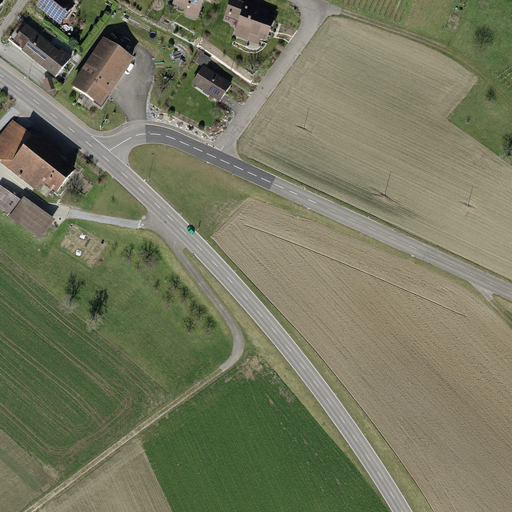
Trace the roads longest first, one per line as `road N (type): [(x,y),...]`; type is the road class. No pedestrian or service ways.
road 1 (primary): [(104,156),(261,314),(403,511)]
road 2 (track): [(27,511),(238,350),(236,330),(172,244),(167,215)]
road 3 (tertiary): [(511,293),(216,157)]
road 4 (track): [(511,98),(446,47),(324,7)]
road 5 (residential): [(216,157),(324,7)]
road 6 (primary): [(0,75),(104,156)]
road 7 (tertiary): [(216,157),(142,133),(104,156)]
